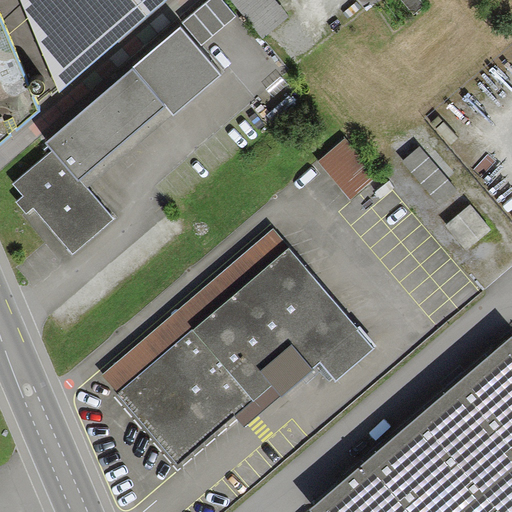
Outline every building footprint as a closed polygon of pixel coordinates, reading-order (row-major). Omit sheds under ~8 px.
[(0,0),(0,117),(141,0),(0,0)] [(11,178),(71,248),(112,214),(76,171),(157,103),(168,116),(220,72),(196,43),(240,6),(262,32),(288,10),(280,0),(199,0),(40,133),(50,146),(11,178)] [(342,134),(316,156),(346,193),(372,171),(342,134)] [(422,143),(401,159),(433,201),(454,184),(422,143)] [(470,203),(445,223),(464,245),(489,225),(470,203)] [(284,240),(111,385),(199,488),(371,343),(284,240)] [(511,511),(511,335),(511,334),(308,507),(312,511),(511,511)]
